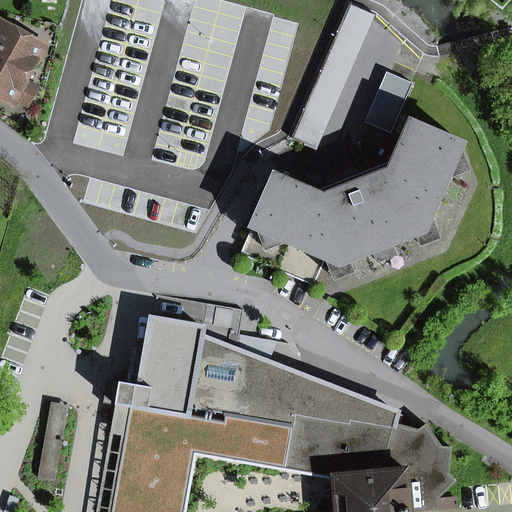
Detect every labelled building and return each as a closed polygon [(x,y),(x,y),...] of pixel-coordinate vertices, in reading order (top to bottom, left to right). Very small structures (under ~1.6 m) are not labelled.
[(376,15),(349,4),(297,125),(323,136),(376,15)] [(1,22),(0,24),(0,95),(13,103),(15,100),(29,108),(41,87),(27,79),(45,46),(1,22)] [(387,72),(365,122),(391,134),(413,84),(387,72)] [(464,159),(460,149),(462,144),(411,121),(394,160),(388,172),(386,171),(326,196),(325,197),(314,192),(274,175),(240,254),(314,286),(326,259),(330,269),(330,268),(348,261),(373,251),(391,244),(416,234),(434,227),(430,217),(447,178),(454,163),(464,159)] [(291,138),(317,150),(323,136),(297,125),(294,132),(291,138)] [(447,178),(468,170),(464,159),(454,163),(447,178)] [(326,196),(386,171),(388,172),(394,160),(314,192),(325,197),(326,196)] [(420,245),(438,238),(434,227),(416,234),(420,245)] [(377,262),(395,255),(391,244),(373,251),(377,262)] [(335,279),(352,272),(348,261),(330,268),(335,279)] [(148,349),(141,386),(127,383),(120,382),(109,437),(95,511),(422,511),(437,511),(436,500),(456,482),(448,474),(451,448),(440,447),(426,424),(417,431),(395,425),(394,424),(396,413),(253,358),(201,338),(203,328),(153,319),(148,349)] [(69,407),(50,404),(37,478),(55,481),(69,407)] [(11,494),(4,511),(7,511),(15,511),(21,498),(11,494)]
